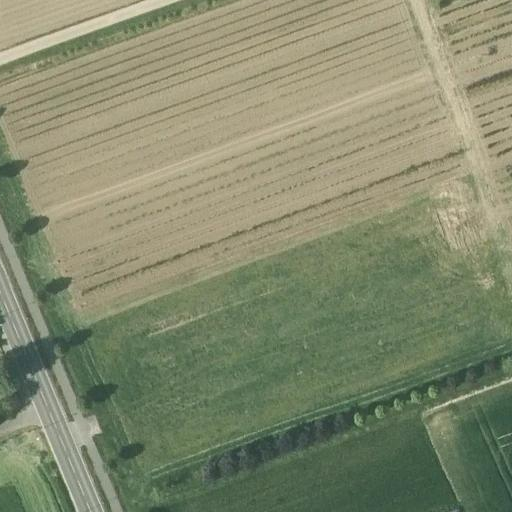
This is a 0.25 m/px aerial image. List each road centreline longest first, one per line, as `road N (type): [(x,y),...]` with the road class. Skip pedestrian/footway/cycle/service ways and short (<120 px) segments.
road 1 (secondary): [(91,511),(0,294)]
road 2 (track): [(171,0),(0,61)]
